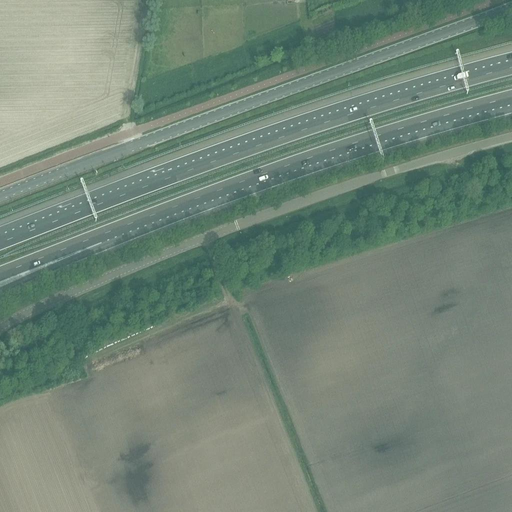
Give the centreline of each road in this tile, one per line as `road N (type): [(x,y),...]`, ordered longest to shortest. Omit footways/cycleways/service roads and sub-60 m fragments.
road 1 (tertiary): [(0,196),(511,5)]
road 2 (motorway): [(511,67),(331,120),(0,242)]
road 3 (motorway): [(98,236),(338,147),(511,97)]
road 4 (unclassified): [(511,137),(184,245)]
road 5 (unclassified): [(0,330),(184,245)]
